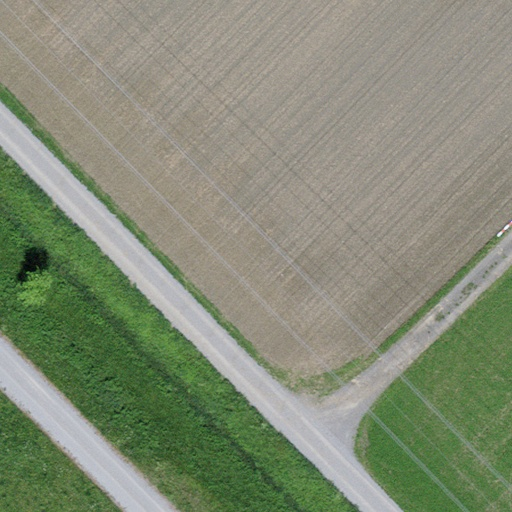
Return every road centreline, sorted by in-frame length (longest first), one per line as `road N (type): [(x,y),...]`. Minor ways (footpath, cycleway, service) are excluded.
road 1 (track): [(0,121),(386,511)]
road 2 (track): [(0,357),(152,511)]
